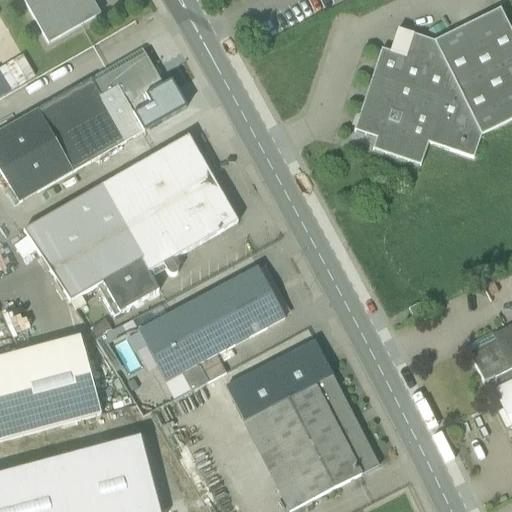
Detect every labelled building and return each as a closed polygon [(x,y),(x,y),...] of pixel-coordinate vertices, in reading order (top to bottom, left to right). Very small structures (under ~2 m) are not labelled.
[(22,0),(48,46),(100,16),(91,0),(22,0)] [(372,152),(420,168),(428,146),(473,161),(481,138),(511,122),(511,35),(500,11),(434,44),(412,36),(404,59),(390,54),(381,51),(354,133),(376,141),(372,152)] [(404,59),(412,36),(397,32),(390,54),(404,59)] [(143,53),(108,73),(134,118),(151,108),(146,99),(163,89),(153,71),(158,68),(151,56),(146,58),(143,53)] [(0,68),(0,97),(37,81),(25,57),(0,68)] [(143,135),(134,118),(108,73),(37,113),(72,176),(143,135)] [(0,176),(19,206),(72,176),(37,113),(0,134),(0,176)] [(163,268),(168,277),(171,279),(174,278),(177,276),(178,273),(178,270),(180,269),(176,261),(238,225),(188,139),(23,234),(70,305),(98,289),(142,264),(149,276),(163,268)] [(98,289),(115,319),(159,294),(149,276),(142,264),(98,289)] [(171,350),(184,376),(198,368),(221,356),(285,322),(258,270),(167,319),(181,345),(171,350)] [(138,334),(166,385),(184,376),(171,350),(181,345),(167,319),(167,318),(138,334)] [(511,328),(466,351),(484,387),(511,372),(511,328)] [(0,361),(0,444),(100,418),(80,340),(0,361)] [(225,390),(243,424),(261,416),(315,388),(333,379),(315,343),(225,390)] [(198,368),(207,386),(230,374),(221,356),(198,368)] [(511,385),(511,372),(484,387),(489,397),(494,394),(511,385)] [(333,379),(315,388),(361,478),(379,468),(333,379)] [(511,385),(494,394),(511,430),(511,385)] [(307,506),(361,478),(315,388),(261,416),(307,506)] [(294,511),(307,506),(261,416),(243,424),(288,511),(294,511)] [(159,511),(140,440),(0,477),(0,511),(159,511)]
